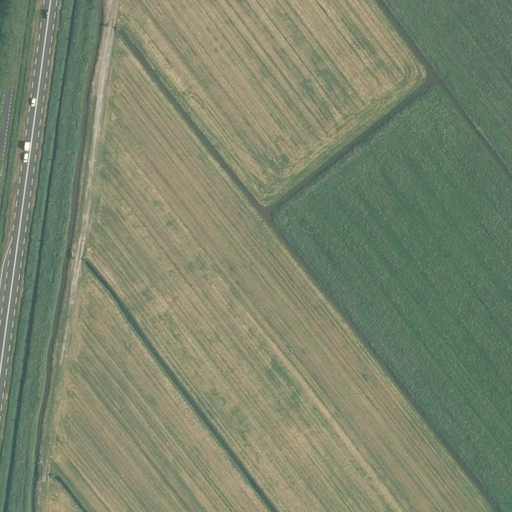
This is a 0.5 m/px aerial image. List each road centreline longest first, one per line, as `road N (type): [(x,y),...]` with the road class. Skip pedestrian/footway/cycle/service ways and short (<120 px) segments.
road 1 (track): [(111,445),(62,349),(114,0)]
road 2 (primary): [(0,381),(50,0)]
road 3 (unclassified): [(0,160),(21,0)]
